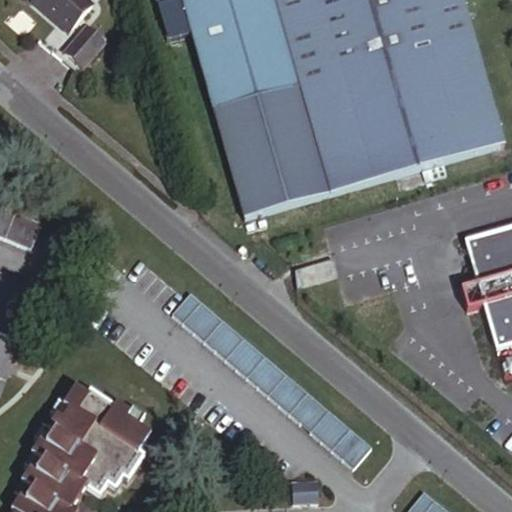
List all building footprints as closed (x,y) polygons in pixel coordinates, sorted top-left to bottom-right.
[(91,11),(79,0),(25,0),(31,5),(35,1),(71,34),(91,11)] [(503,149),(459,0),(202,0),(180,6),(244,222),(396,180),(400,193),(418,188),(414,175),(503,149)] [(71,34),(35,1),(31,5),(68,38),(71,34)] [(81,73),(104,47),(85,31),(62,57),(81,73)] [(42,220),(0,204),(0,235),(31,248),(42,220)] [(483,310),(495,353),(511,348),(511,232),(464,246),(477,290),(483,310)] [(332,263),(291,275),(296,291),(337,280),(332,263)] [(42,292),(0,275),(0,334),(22,343),(42,292)] [(483,310),(477,290),(459,295),(465,315),(483,310)] [(371,451),(189,297),(171,319),(353,473),(371,451)] [(120,493),(136,467),(130,464),(140,444),(116,430),(119,423),(106,416),(104,420),(78,404),(76,408),(64,402),(23,469),(29,472),(21,485),(26,489),(11,511),(55,511),(66,494),(78,501),(93,510),(101,498),(109,503),(116,490),(120,493)] [(71,511),(78,501),(66,494),(55,511),(71,511)] [(441,511),(422,496),(408,511),(441,511)]
